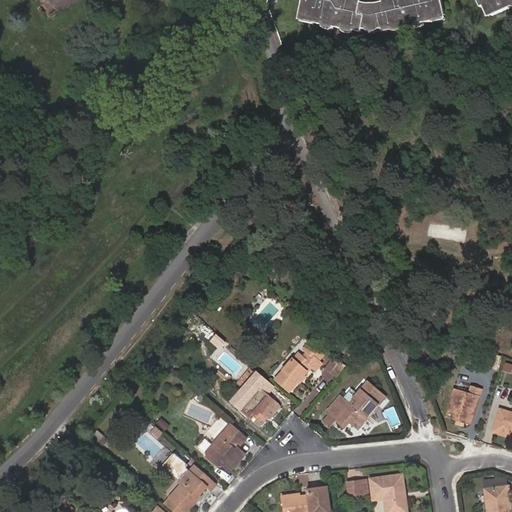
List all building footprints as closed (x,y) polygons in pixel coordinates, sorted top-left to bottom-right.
[(48,0),(59,14),(77,0),(48,0)] [(315,20),(314,24),(363,33),(364,31),(383,31),(383,33),(432,22),(431,19),(446,15),(444,8),(442,0),(383,0),(384,4),(377,6),(369,5),(361,4),(362,0),(303,0),(302,11),(300,17),(315,20)] [(511,0),(477,0),(481,8),(483,7),(488,18),(511,7),(511,0)] [(319,362),(324,356),(310,344),(304,350),(307,353),(303,358),(299,354),(276,380),(290,392),(312,368),(316,371),(322,365),(319,362)] [(334,358),(324,370),(335,379),(345,367),(334,358)] [(344,400),(341,398),(328,413),(329,414),(338,422),(346,430),(353,423),(359,429),(386,398),(369,383),(358,396),(350,405),(344,400)] [(469,395),(455,390),(448,413),(452,420),(457,422),(465,424),(472,426),(481,398),(483,391),(472,388),(469,395)] [(274,402),(260,389),(241,410),(261,428),(269,419),(263,414),(274,402)] [(352,391),(344,400),(350,405),(358,396),(352,391)] [(511,413),(501,410),(494,432),(511,438),(511,437),(511,413)] [(329,414),(321,423),(330,430),(338,422),(329,414)] [(159,421),(156,425),(165,433),(169,429),(159,421)] [(227,472),(243,455),(236,449),(244,439),(229,426),(210,447),(205,453),(206,457),(215,466),(220,466),(227,472)] [(155,427),(150,432),(157,438),(162,432),(155,427)] [(205,437),(197,444),(202,449),(209,443),(205,437)] [(166,470),(176,458),(173,455),(163,467),(166,470)] [(196,497),(205,487),(210,491),(214,486),(194,467),(188,473),(183,469),(186,466),(176,458),(166,470),(180,482),(179,483),(179,484),(181,485),(169,498),(184,511),(186,511),(198,499),(196,497)] [(399,511),(397,491),(402,490),(400,475),(369,479),(371,495),(382,493),(383,499),(384,511),(399,511)] [(507,486),(507,479),(494,475),(484,476),(486,489),(507,486)] [(365,480),(357,481),(360,497),(367,496),(365,480)] [(360,497),(357,481),(347,482),(349,498),(360,497)] [(511,511),(507,486),(486,489),(488,511),(511,511)] [(47,499),(64,510),(71,499),(54,488),(47,499)] [(293,509),(293,511),(327,511),(324,488),(306,490),(306,496),(298,497),(298,495),(280,497),(282,510),(293,509)] [(184,511),(169,498),(164,504),(172,511),(184,511)]
